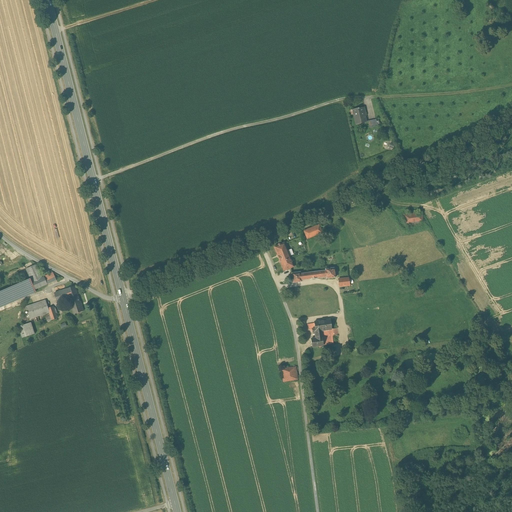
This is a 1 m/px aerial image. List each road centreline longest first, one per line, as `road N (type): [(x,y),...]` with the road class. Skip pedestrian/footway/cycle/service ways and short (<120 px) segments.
road 1 (primary): [(121,296),(46,0)]
road 2 (primary): [(175,502),(121,296)]
road 3 (track): [(511,84),(367,97)]
road 4 (unclassified): [(0,235),(100,295),(121,296)]
